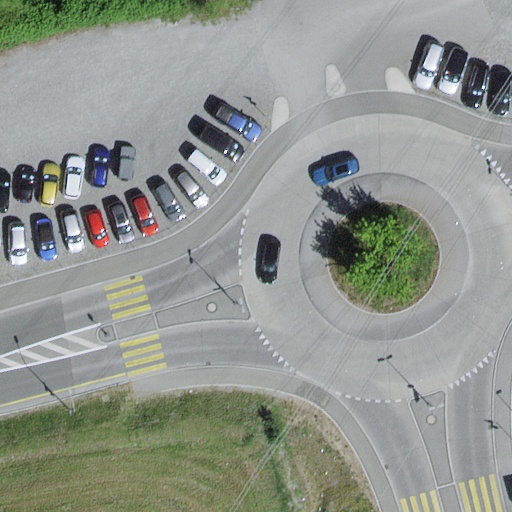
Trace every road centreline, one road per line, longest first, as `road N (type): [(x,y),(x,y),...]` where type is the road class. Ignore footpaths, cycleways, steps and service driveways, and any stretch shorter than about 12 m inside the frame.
road 1 (primary): [(490,224),(476,191),(451,164),(419,146),(348,143),(314,158),(287,183),(270,216),(269,288)]
road 2 (primary): [(269,288),(0,364)]
road 3 (unclassified): [(478,511),(461,334)]
road 4 (unclassified): [(355,366),(423,511)]
road 5 (primary): [(269,288),(287,323),(317,350),(355,366)]
